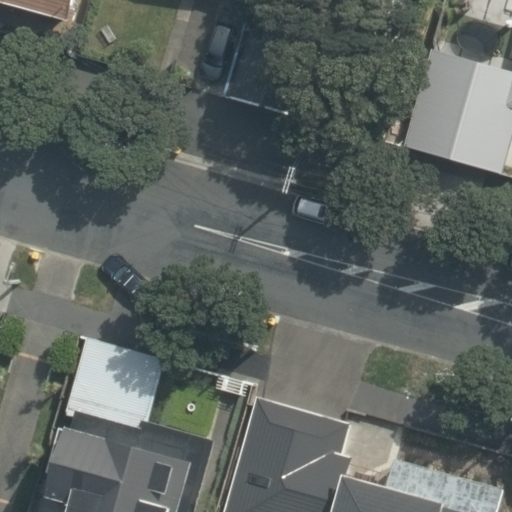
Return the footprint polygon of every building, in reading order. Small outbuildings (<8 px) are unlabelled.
[(11,0),(76,17),(80,0),(11,0)] [(249,0),(224,90),(300,111),(327,17),(265,0),(249,0)] [(498,169),(511,121),(511,103),(503,101),(511,70),(511,68),(425,43),(397,139),(498,169)] [(511,70),(503,101),(511,103),(511,70)] [(68,511),(193,511),(215,438),(149,419),(167,355),(87,331),(56,439),(69,443),(55,491),(73,496),(68,511)] [(498,511),(505,488),(398,458),(391,485),(354,474),(359,456),(346,452),(354,422),(259,396),(226,511),(498,511)]
